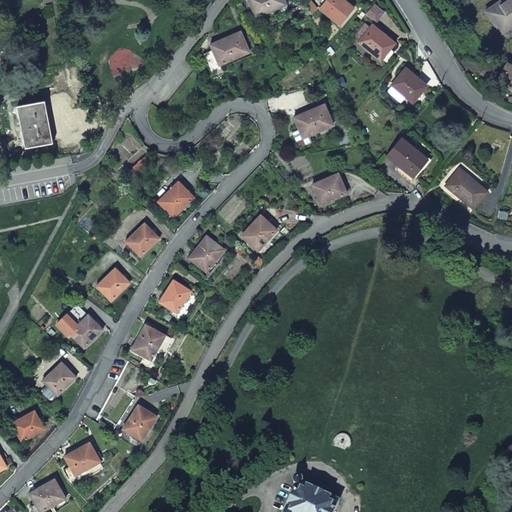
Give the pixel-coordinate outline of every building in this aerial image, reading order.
[(281,0),(247,0),(254,17),(284,5),(281,0)] [(352,11),(339,0),(325,0),(318,9),(339,27),(352,11)] [(511,0),(508,0),(492,12),(506,33),(511,28),(511,0)] [(371,3),(364,13),(374,21),(381,11),(371,3)] [(392,42),(370,25),(357,41),(379,59),(392,42)] [(239,31),(209,43),(211,48),(201,52),(208,71),(218,67),(217,65),(248,53),(239,31)] [(411,99),(425,82),(404,66),(390,83),(411,99)] [(511,67),(503,83),(511,87),(511,67)] [(25,149),(54,143),(46,100),(17,106),(25,149)] [(310,136),(334,126),(324,105),(294,118),(299,129),(302,139),(310,136)] [(302,139),(299,129),(292,132),(297,144),(303,146),(312,142),(310,136),(302,139)] [(386,159),(413,184),(427,169),(418,161),(419,160),(401,143),(386,159)] [(442,185),(470,207),(484,191),(468,178),(467,179),(455,170),(442,185)] [(320,204),(346,193),(337,173),(311,185),(320,204)] [(178,184),(159,203),(174,218),(193,198),(178,184)] [(258,250),(277,231),(261,216),(242,235),(258,250)] [(145,224),(126,243),(140,257),(159,239),(145,224)] [(206,272),(223,251),(207,237),(189,258),(206,272)] [(96,287),(110,301),(129,283),(116,268),(96,287)] [(192,293),(173,281),(158,304),(172,313),(170,316),(179,322),(185,320),(197,302),(190,297),(192,293)] [(88,315),(70,333),(84,347),(102,330),(88,315)] [(148,326),(132,349),(150,362),(166,339),(148,326)] [(61,362),(41,380),(46,384),(38,391),(48,402),(76,378),(61,362)] [(142,441),(155,416),(138,407),(124,431),(142,441)] [(35,410),(12,423),(22,440),(44,428),(35,410)] [(100,461),(91,442),(66,455),(76,474),(100,461)] [(283,511),(336,511),(341,503),(303,482),(300,476),(299,475),(299,474),(297,474),(295,474),(294,474),(293,475),(292,479),(292,484),(296,489),(283,511)] [(136,511),(164,483),(155,475),(120,511),(136,511)] [(55,479),(31,492),(41,511),(65,498),(55,479)]
